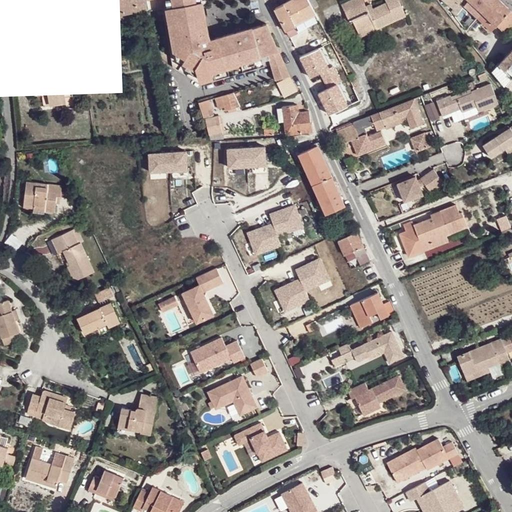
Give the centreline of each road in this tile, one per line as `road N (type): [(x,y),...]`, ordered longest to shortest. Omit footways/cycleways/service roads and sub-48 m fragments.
road 1 (residential): [(457,416),(266,0)]
road 2 (residential): [(211,215),(324,450)]
road 3 (unknown): [(323,125),(367,106),(369,96),(332,5)]
road 4 (residential): [(206,511),(324,450)]
road 5 (residential): [(457,416),(337,445)]
road 6 (residential): [(0,258),(48,293),(62,355)]
